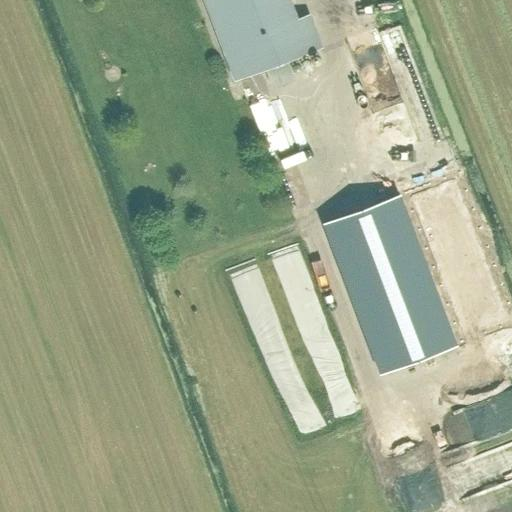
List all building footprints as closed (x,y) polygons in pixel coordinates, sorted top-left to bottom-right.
[(207,0),(237,79),(319,49),(306,15),(294,19),(286,0),(207,0)] [(413,44),(397,48),(410,99),(426,95),(413,44)] [(511,322),(458,177),(403,193),(458,342),(511,325),(511,322)] [(325,224),(382,374),(456,346),(399,196),(325,224)] [(422,364),(390,377),(406,421),(439,409),(422,364)]
